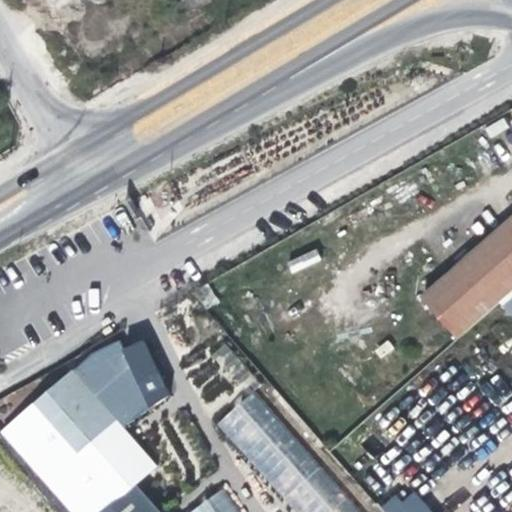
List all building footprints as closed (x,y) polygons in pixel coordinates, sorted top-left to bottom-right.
[(511,299),(511,232),(430,303),(463,343),(511,299)] [(292,272),(320,261),(316,250),(287,261),(292,272)] [(214,355),(232,375),(242,365),(224,346),(214,355)] [(73,366),(0,430),(77,511),(168,511),(140,479),(157,459),(110,407),(73,366)] [(362,511),(259,386),(220,418),(296,511),(362,511)] [(432,511),(412,485),(383,507),(387,511),(432,511)]
